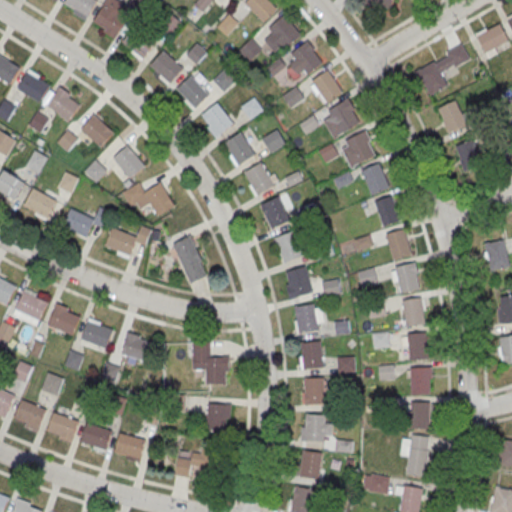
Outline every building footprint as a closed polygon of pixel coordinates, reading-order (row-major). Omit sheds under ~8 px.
[(65,0),(97,0),(87,17),(64,3),(65,0)] [(131,0),(148,0),(141,12),(128,5),(131,0)] [(249,0),(267,0),(277,9),(264,23),(245,4),(249,0)] [(103,6),(126,20),(117,37),(93,23),(103,6)] [(283,15),(301,35),(287,48),(269,28),(283,15)] [(477,37),(500,24),(509,41),(486,53),(477,37)] [(134,28),(155,44),(144,59),(122,43),(134,28)] [(307,42),(323,64),(308,75),(292,54),(307,42)] [(198,63),(206,52),(197,45),(188,55),(198,63)] [(415,67),(426,96),(448,87),(442,71),(470,60),(465,47),(415,67)] [(163,51),(183,69),(170,83),(150,65),(163,51)] [(0,56),(20,69),(10,85),(0,78),(0,56)] [(237,82),(227,69),(214,79),(224,92),(237,82)] [(328,70),(342,93),(326,103),(312,80),(328,70)] [(27,73),(50,86),(40,103),(17,89),(27,73)] [(191,75),(209,95),(195,108),(177,88),(191,75)] [(58,91),(80,106),(69,122),(47,106),(58,91)] [(286,93),(289,104),(301,101),(299,91),(286,93)] [(241,107),(251,119),(264,109),(254,97),(241,107)] [(0,103),(3,99),(17,107),(7,122),(0,117),(0,103)] [(348,99),(355,110),(352,112),(359,123),(334,139),(323,121),(332,116),(329,111),(348,99)] [(469,129),(459,100),(438,107),(448,136),(469,129)] [(217,103),(233,124),(218,136),(202,115),(217,103)] [(93,115),(113,132),(101,147),(80,129),(93,115)] [(262,137),(270,153),(286,144),(278,129),(262,137)] [(78,138),(67,130),(57,142),(67,151),(78,138)] [(366,130),(371,141),(368,142),(375,155),(352,167),(343,150),(349,147),(346,141),(366,130)] [(241,132),(255,155),(239,166),(224,143),(241,132)] [(0,136),(2,133),(15,140),(7,156),(0,152),(0,136)] [(465,174),(485,167),(476,139),(455,146),(465,174)] [(127,146),(145,166),(130,179),(113,159),(127,146)] [(34,150),(47,158),(39,173),(25,165),(34,150)] [(96,182),(107,170),(95,159),(84,172),(96,182)] [(261,163),(275,185),(259,196),(244,173),(261,163)] [(379,163),(390,188),(372,195),(361,171),(379,163)] [(0,173),(2,170),(25,184),(15,201),(0,191),(0,173)] [(58,187),(71,193),(78,178),(66,172),(58,187)] [(161,183),(175,207),(158,216),(144,193),(161,183)] [(34,189),(57,202),(47,219),(24,205),(34,189)] [(392,195),(401,220),(383,227),(374,201),(392,195)] [(278,197),(289,222),(272,230),(261,205),(278,197)] [(70,209),(95,221),(86,238),(62,227),(70,209)] [(112,228),(138,237),(131,255),(105,246),(112,228)] [(405,229),(412,255),(393,260),(386,234),(405,229)] [(291,231),(301,256),(283,263),(273,238),(291,231)] [(190,237),(201,261),(184,270),(173,245),(190,237)] [(509,269),(506,240),(485,242),(488,271),(509,269)] [(413,263),(419,289),(400,293),(395,267),(413,263)] [(305,266),(313,292),(294,297),(286,271),(305,266)] [(0,278),(17,288),(8,305),(0,300),(0,278)] [(24,292),(48,303),(40,321),(16,309),(24,292)] [(511,295),(498,295),(498,323),(511,322),(511,295)] [(422,298),(425,324),(406,327),(402,300),(422,298)] [(385,313),(382,302),(368,306),(371,317),(385,313)] [(57,303),(68,309),(67,312),(81,318),(72,336),(47,325),(57,303)] [(314,305),(319,331),(300,335),(295,309),(314,305)] [(0,326),(3,321),(17,328),(8,343),(0,338),(0,326)] [(88,321),(113,330),(107,348),(81,339),(88,321)] [(374,347),(388,346),(388,333),(374,334),(374,347)] [(426,333),(429,359),(409,361),(407,334),(426,333)] [(127,335),(153,343),(147,361),(121,354),(127,335)] [(511,335),(501,335),(500,362),(511,362),(511,335)] [(320,341),(323,368),(303,370),(301,343),(320,341)] [(192,342),(193,370),(206,370),(206,384),(229,384),(228,357),(210,357),(210,342),(192,342)] [(70,350),(84,355),(78,372),(63,366),(70,350)] [(338,372),(355,372),(355,357),(338,357),(338,372)] [(19,361),(33,367),(27,383),(13,377),(19,361)] [(107,363),(121,368),(115,384),(100,379),(107,363)] [(393,365),(380,365),(380,378),(393,378),(393,365)] [(429,368),(430,395),(411,395),(410,368),(429,368)] [(48,373),(63,378),(57,395),(42,389),(48,373)] [(323,378),(324,405),(305,406),(304,379),(323,378)] [(0,389),(15,397),(6,414),(0,411),(0,389)] [(112,396),(127,400),(123,417),(108,412),(112,396)] [(22,400),(46,410),(39,428),(14,418),(22,400)] [(430,403),(430,429),(411,429),(411,402),(430,403)] [(230,403),(207,403),(207,431),(230,431),(230,403)] [(54,413),(79,422),(72,440),(47,431),(54,413)] [(302,441),(330,441),(331,424),(327,424),(327,414),(303,414),(302,441)] [(86,424),(112,432),(106,450),(80,442),(86,424)] [(120,433),(146,442),(140,460),(114,452),(120,433)] [(511,439),(501,439),(500,466),(511,466),(511,439)] [(428,450),(425,477),(405,474),(409,448),(428,450)] [(322,453),(301,450),(298,477),(319,480),(322,453)] [(388,493),(389,477),(368,475),(367,491),(388,493)] [(289,511),(311,511),(316,490),(295,486),(289,511)] [(423,489),(418,511),(399,511),(404,486),(423,489)] [(511,511),(511,489),(495,487),(491,511),(511,511)] [(0,511),(0,495),(9,499),(3,511),(0,511)] [(13,511),(16,503),(42,511),(41,511),(13,511)]
